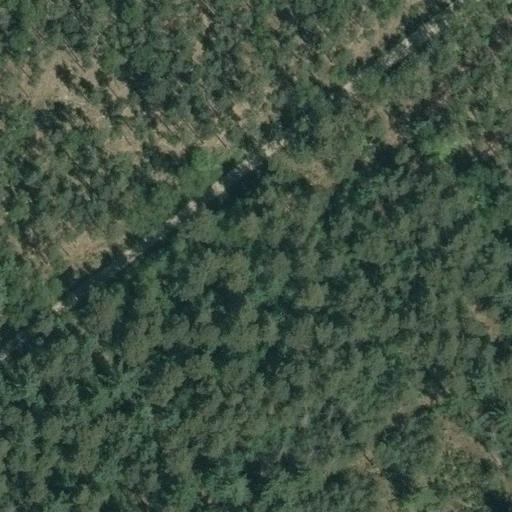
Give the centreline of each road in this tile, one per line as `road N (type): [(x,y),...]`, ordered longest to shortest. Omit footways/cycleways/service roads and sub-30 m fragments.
road 1 (track): [(0,353),(468,0)]
road 2 (track): [(206,511),(64,305)]
